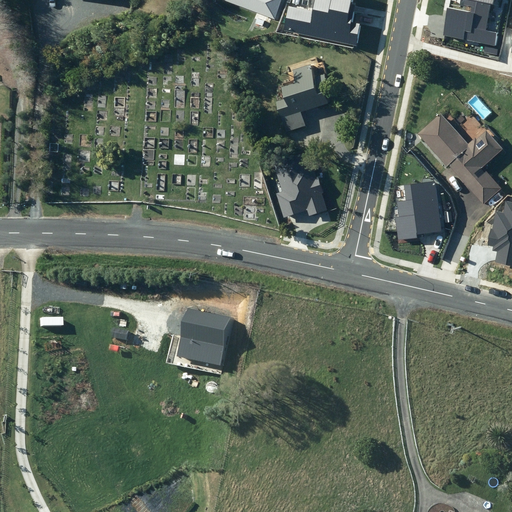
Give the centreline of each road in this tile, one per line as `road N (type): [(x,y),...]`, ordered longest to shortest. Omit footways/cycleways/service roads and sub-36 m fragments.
road 1 (tertiary): [(0,233),(149,236),(351,273)]
road 2 (residential): [(406,0),(351,273)]
road 3 (unknown): [(403,285),(399,391),(425,486)]
road 4 (tertiary): [(351,273),(511,311)]
